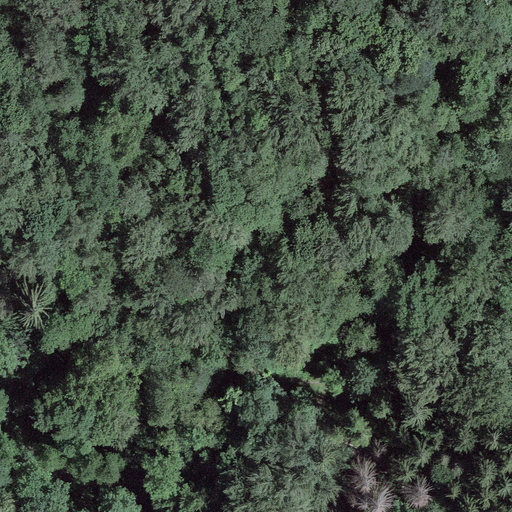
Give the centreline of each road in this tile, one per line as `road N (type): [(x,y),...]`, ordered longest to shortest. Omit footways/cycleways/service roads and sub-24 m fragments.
road 1 (track): [(0,233),(129,311),(265,376),(326,435),(408,483),(439,511)]
road 2 (track): [(511,384),(265,376)]
